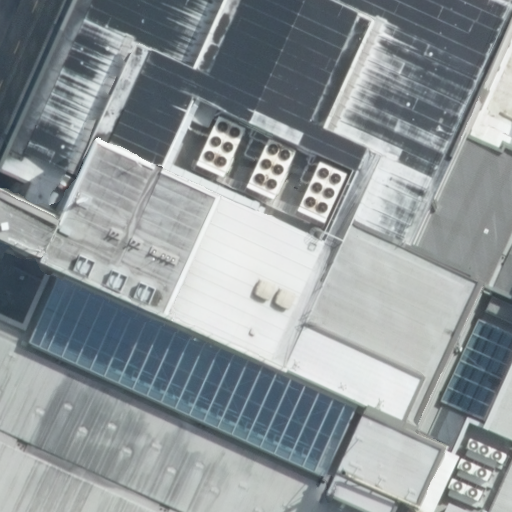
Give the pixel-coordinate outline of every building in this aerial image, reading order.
[(417,511),(418,510),(447,446),(455,450),(472,413),(489,421),(511,368),(511,134),(507,132),(503,142),(465,125),(511,22),(511,0),(68,0),(42,59),(4,146),(0,154),(0,170),(21,181),(15,193),(0,186),(0,511),(417,511)] [(58,0),(33,56),(42,59),(68,0),(58,0)] [(511,22),(465,125),(503,142),(507,132),(511,134),(511,22)] [(33,56),(0,131),(0,144),(4,146),(42,59),(33,56)] [(0,186),(15,193),(21,181),(0,170),(0,154),(4,146),(0,144),(0,186)] [(511,511),(511,368),(489,421),(472,413),(455,450),(447,446),(418,510),(417,511),(511,511)]
